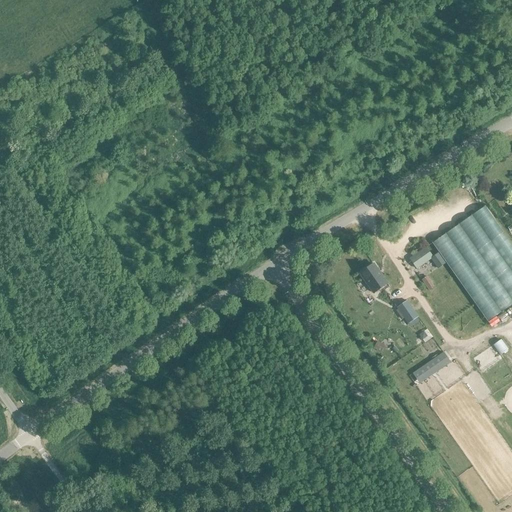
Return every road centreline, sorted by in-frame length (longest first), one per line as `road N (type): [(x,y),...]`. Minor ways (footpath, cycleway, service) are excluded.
road 1 (unclassified): [(273,267),(448,511)]
road 2 (unclassified): [(29,436),(273,267)]
road 3 (unclassified): [(273,267),(511,123)]
